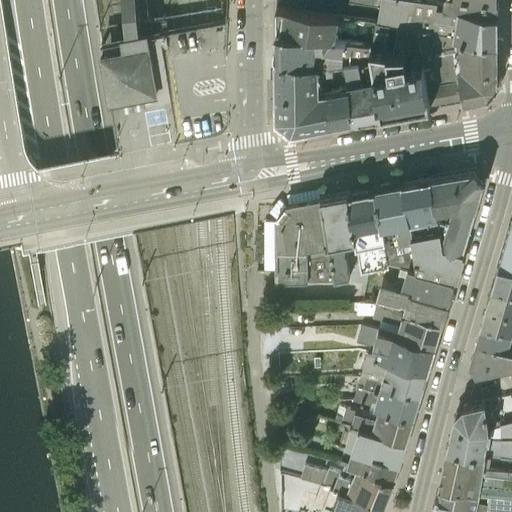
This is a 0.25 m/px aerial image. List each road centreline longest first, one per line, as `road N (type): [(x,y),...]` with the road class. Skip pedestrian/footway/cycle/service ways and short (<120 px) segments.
road 1 (motorway): [(159,511),(67,0)]
road 2 (motorway): [(29,0),(119,511)]
road 3 (secondary): [(250,180),(511,133)]
road 4 (residential): [(511,154),(449,394)]
road 5 (secondary): [(231,183),(21,220)]
road 6 (residential): [(271,511),(252,307)]
road 7 (residential): [(250,180),(252,0)]
road 8 (unclassified): [(21,220),(0,92)]
road 9 (residential): [(449,394),(419,511)]
